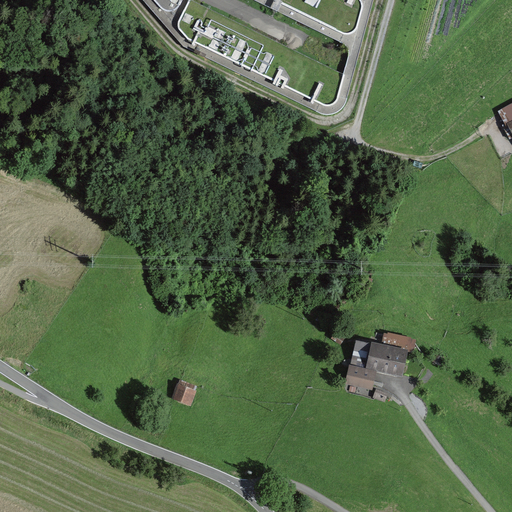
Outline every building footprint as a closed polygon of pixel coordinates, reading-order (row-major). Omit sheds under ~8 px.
[(346,101),(373,0),(252,0),(343,44),(347,48),(348,52),(348,55),(343,74),(191,0),(142,0),(183,47),(319,113),(326,115),(331,115),(335,113),(340,110),(342,108),(345,105),(346,101)] [(511,102),(496,111),(503,124),(501,125),(509,140),(511,138),(511,102)] [(341,343),(347,333),(338,327),(331,337),(341,343)] [(387,332),(383,332),(381,344),(370,342),(370,343),(355,340),(350,365),(376,371),(402,376),(407,351),(413,352),(415,339),(410,338),(411,336),(387,331),(387,332)] [(350,365),(348,365),(344,383),(372,389),(376,371),(350,365)] [(196,392),(194,392),(196,387),(180,381),(178,386),(176,385),(171,400),(191,407),(196,392)] [(385,401),(388,392),(376,387),(373,396),(385,401)]
